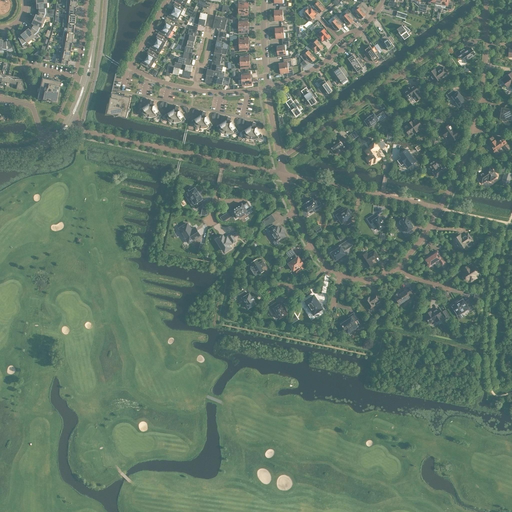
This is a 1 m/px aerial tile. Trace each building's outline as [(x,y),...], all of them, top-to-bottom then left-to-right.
[(76,1),(66,0),(66,9),(74,10),(75,6),(76,6),(76,1)] [(238,0),(238,9),(239,9),(249,9),(249,5),(248,5),(248,2),(245,1),(244,0),(238,0)] [(317,0),(312,5),(310,3),(308,5),(316,14),(318,12),(319,13),(324,9),(317,0)] [(419,3),(419,0),(413,0),(413,2),(414,2),(418,6),(420,6),(419,11),(422,11),(424,4),(419,3)] [(435,0),(435,3),(434,7),(441,8),(441,7),(442,0),(435,0)] [(442,0),(441,7),(451,9),(452,2),(448,1),(448,0),(442,0)] [(37,11),(47,13),(46,2),(36,3),(36,8),(37,8),(37,11)] [(172,10),(181,14),(184,7),(174,2),(172,7),(173,7),(172,10)] [(361,19),(366,14),(365,13),(367,11),(365,9),(368,7),(365,3),(362,2),(360,3),(357,6),(357,9),(354,11),(361,19)] [(313,16),(316,14),(308,5),(306,7),(307,9),(302,13),(310,21),(314,17),(313,16)] [(274,14),(274,15),(283,15),(283,12),(287,12),(286,10),(288,10),(288,6),(286,6),(280,6),(280,9),(274,10),(273,10),(273,14),(274,14)] [(74,10),(66,9),(62,9),(62,14),(65,14),(65,18),(75,19),(75,14),(74,14),(74,10)] [(342,17),(348,25),(353,21),(352,19),(354,17),(347,9),(345,11),(346,13),(342,17)] [(177,21),(181,14),(172,10),(171,12),(169,11),(167,16),(177,21)] [(35,14),(33,19),(42,23),(47,13),(37,11),(36,15),(35,14)] [(194,17),(206,19),(207,14),(195,11),(192,16),(194,17)] [(215,15),(214,21),(226,24),(227,18),(215,15)] [(330,23),(336,31),(341,26),(340,25),(342,23),(335,15),(332,17),(334,19),(330,23)] [(205,25),(206,19),(194,17),(193,23),(205,25)] [(238,26),(249,26),(249,23),(248,23),(248,19),(245,19),(245,17),(238,18),(238,26)] [(64,27),(73,28),(73,24),(74,24),(75,19),(65,18),(63,18),(62,27),(64,27)] [(163,26),(164,26),(172,30),(176,23),(166,18),(163,23),(165,23),(163,26)] [(38,32),(42,23),(33,19),(31,23),(32,24),(30,26),(38,32)] [(226,24),(214,21),(213,27),(225,30),(226,24)] [(410,30),(404,25),(403,27),(402,25),(397,29),(399,32),(398,33),(401,36),(402,36),(404,39),(409,36),(407,32),(409,30),(410,30)] [(27,28),(24,31),(30,39),(38,32),(30,26),(28,29),(27,28)] [(168,37),(172,30),(164,26),(163,26),(162,28),(161,27),(158,32),(168,37)] [(73,28),(64,27),(63,36),(73,37),(73,33),(72,32),(73,28)] [(184,33),(183,39),(194,42),(195,42),(196,36),(191,35),(191,32),(195,33),(196,30),(189,28),(188,31),(188,34),(184,33)] [(315,33),(322,41),(324,39),(325,41),(330,36),(323,29),(319,33),(317,31),(315,33)] [(30,39),(24,31),(20,34),(21,35),(18,37),(22,46),(30,39)] [(282,38),(282,41),(288,41),(288,32),(284,32),(275,33),(275,34),(274,34),(274,38),(275,38),(275,39),(282,38)] [(154,41),(163,46),(167,39),(157,34),(155,38),(156,39),(154,41)] [(378,41),(383,49),(386,47),(388,50),(393,47),(392,44),(394,42),(395,42),(390,35),(387,37),(385,34),(385,35),(385,36),(384,37),(381,38),(380,38),(381,39),(378,41)] [(73,37),(63,36),(61,45),(70,46),(71,42),(72,42),(73,37)] [(0,39),(0,49),(6,51),(12,49),(9,40),(9,41),(6,42),(5,41),(2,41),(2,40),(0,39)] [(193,47),(194,42),(183,39),(182,39),(181,45),(185,46),(184,51),(191,53),(192,47),(193,47)] [(308,44),(314,52),(317,50),(318,51),(323,47),(316,39),(311,44),(310,42),(308,44)] [(216,40),(215,46),(227,49),(227,48),(228,43),(216,40)] [(159,53),(163,46),(154,41),(153,44),(152,43),(149,48),(159,53)] [(277,51),(285,50),(285,47),(289,47),(288,41),(282,41),(282,44),(276,45),(276,46),(275,46),(276,49),(277,49),(277,51)] [(61,45),(59,53),(69,55),(70,51),(69,51),(70,46),(61,45)] [(367,52),(364,54),(365,56),(366,56),(366,57),(367,58),(368,59),(369,59),(371,60),(372,60),(373,61),(376,59),(378,59),(379,61),(383,58),(379,53),(379,52),(374,45),(374,46),(371,48),(370,45),(369,45),(368,47),(367,47),(365,49),(367,52)] [(221,60),(222,54),(226,54),(227,49),(215,46),(216,46),(214,52),(215,52),(214,58),(221,60)] [(456,53),(460,59),(463,57),(466,60),(475,54),(470,47),(467,50),(465,47),(456,53)] [(147,54),(145,57),(154,62),(158,55),(148,49),(146,54),(147,54)] [(285,50),(286,52),(285,50),(277,51),(277,52),(276,52),(276,56),(277,55),(277,56),(284,56),(284,59),(290,58),(289,49),(285,50)] [(300,56),(307,64),(309,62),(310,63),(315,59),(308,50),(303,54),(302,54),(300,56)] [(38,51),(34,54),(36,57),(38,55),(41,59),(42,56),(38,51)] [(190,65),(191,59),(189,59),(191,53),(184,51),(183,57),(179,57),(178,62),(181,63),(190,65)] [(69,55),(59,53),(57,53),(54,63),(65,65),(65,64),(66,64),(67,60),(68,60),(69,55)] [(347,58),(351,63),(349,64),(350,65),(350,66),(351,67),(351,69),(352,70),(352,71),(355,69),(357,72),(361,70),(363,73),(368,70),(365,65),(362,67),(361,66),(363,64),(358,58),(356,59),(353,54),(347,58)] [(154,62),(145,57),(144,59),(143,59),(140,63),(150,69),(154,62)] [(214,58),(213,64),(211,64),(210,69),(219,71),(222,72),(223,66),(219,65),(221,60),(214,58)] [(279,68),(288,67),(292,66),(291,61),(290,58),(284,59),(285,62),(278,63),(278,64),(278,67),(279,67),(279,68)] [(180,69),(181,63),(178,62),(175,62),(176,61),(175,61),(174,65),(168,64),(166,75),(169,76),(170,73),(178,75),(180,69)] [(193,66),(190,65),(181,63),(180,69),(183,70),(182,77),(178,76),(192,79),(188,78),(190,71),(191,71),(192,66),(193,66)] [(349,76),(341,65),(341,66),(339,68),(338,67),(338,68),(334,71),(333,71),(336,75),(335,76),(336,81),(336,80),(337,80),(338,79),(342,83),(347,80),(346,77),(348,76),(349,76)] [(441,78),(441,77),(447,72),(443,66),(436,71),(435,68),(428,73),(434,82),(441,78)] [(293,75),(293,72),(292,69),(288,70),(288,67),(279,68),(280,74),(286,73),(287,76),(293,75)] [(206,68),(206,69),(207,69),(206,75),(207,75),(206,82),(202,81),(201,81),(216,84),(212,83),(214,76),(217,77),(219,71),(210,69),(206,68)] [(217,77),(216,83),(228,86),(230,77),(224,76),(225,72),(224,72),(222,72),(219,71),(217,77)] [(241,72),(241,79),(252,78),(252,75),(251,75),(250,71),(241,72)] [(504,77),(505,77),(502,79),(507,87),(510,85),(511,87),(511,71),(504,77)] [(57,102),(59,91),(60,86),(61,81),(41,77),(37,98),(57,102)] [(252,78),(241,79),(242,86),(252,85),(252,81),(253,81),(252,78)] [(331,83),(328,80),(326,82),(324,80),(322,81),(320,78),(316,81),(318,83),(320,86),(318,87),(318,89),(319,90),(320,91),(321,92),(322,93),(324,91),(326,94),(332,91),(329,88),(332,86),(331,83)] [(403,92),(408,99),(412,96),(415,101),(422,96),(418,91),(419,91),(414,84),(403,92)] [(317,97),(311,88),(308,90),(307,88),(305,90),(304,88),(300,91),(306,99),(305,99),(305,103),(308,103),(309,103),(311,105),(316,102),(314,98),(316,97),(317,97)] [(451,96),(454,100),(453,100),(453,101),(453,102),(454,103),(455,103),(456,103),(459,106),(465,102),(458,91),(456,93),(453,90),(446,95),(448,97),(451,94),(452,95),(451,96)] [(111,97),(109,104),(107,113),(127,117),(131,97),(112,92),(111,97)] [(302,109),(295,99),(296,101),(294,103),(290,98),(285,102),(289,107),(288,108),(287,111),(288,111),(288,110),(289,112),(291,113),(293,114),(294,114),(295,116),(297,115),(299,115),(301,114),(299,111),(302,109)] [(148,103),(139,109),(144,116),(145,115),(146,115),(147,116),(148,116),(149,116),(150,116),(151,117),(152,116),(153,116),(154,118),(161,114),(155,104),(154,105),(153,104),(154,100),(151,100),(150,103),(149,104),(148,103)] [(499,110),(500,112),(500,113),(500,115),(500,116),(500,117),(500,118),(502,118),(503,118),(504,118),(507,121),(510,119),(511,117),(511,115),(511,114),(511,109),(507,103),(504,105),(504,106),(502,108),(499,110)] [(179,123),(186,119),(180,110),(179,110),(178,109),(179,106),(176,105),(175,108),(174,109),(173,108),(164,114),(169,121),(170,120),(171,121),(172,121),(173,121),(173,122),(174,122),(175,122),(176,122),(177,122),(178,122),(179,123)] [(200,114),(191,120),(196,127),(197,126),(198,126),(199,127),(200,127),(201,128),(202,128),(203,128),(204,128),(205,128),(206,129),(213,125),(207,116),(206,116),(205,115),(206,112),(203,111),(202,114),(201,115),(200,114)] [(380,122),(383,119),(387,117),(383,111),(379,114),(376,116),(374,113),(371,115),(370,115),(367,117),(367,118),(364,120),(369,126),(372,124),(373,125),(374,127),(377,124),(376,123),(376,122),(379,120),(380,122)] [(225,120),(216,126),(221,132),(222,131),(223,132),(224,132),(225,133),(226,133),(227,133),(228,133),(229,133),(230,133),(231,135),(238,130),(232,121),(231,122),(230,120),(231,117),(228,116),(227,120),(226,121),(225,120)] [(408,124),(403,127),(409,136),(414,133),(418,130),(422,126),(416,118),(412,121),(412,120),(407,123),(408,124)] [(250,125),(241,131),(246,138),(247,137),(248,137),(249,138),(250,138),(251,139),(252,139),(253,139),(254,139),(255,139),(256,140),(263,136),(257,127),(256,127),(255,126),(256,123),(253,122),(252,125),(251,126),(250,125)] [(458,137),(458,136),(460,135),(455,129),(453,130),(449,124),(442,129),(442,130),(441,131),(445,137),(447,136),(451,142),(458,137)] [(351,147),(343,136),(339,139),(338,138),(329,145),(331,148),(330,149),(334,153),(338,150),(337,148),(342,145),(346,150),(351,147)] [(491,148),(496,155),(499,152),(497,149),(503,145),(504,146),(503,146),(507,150),(510,147),(507,143),(506,144),(506,143),(507,142),(502,137),(496,141),(492,136),(487,140),(492,147),(491,148)] [(365,150),(369,156),(368,157),(368,158),(368,159),(368,160),(368,161),(369,161),(370,162),(371,162),(372,162),(373,161),(374,162),(376,161),(377,161),(378,160),(379,159),(381,157),(375,150),(378,148),(374,142),(371,144),(372,146),(365,150)] [(401,157),(397,160),(401,165),(405,162),(408,166),(415,161),(407,149),(399,154),(401,157)] [(429,166),(430,168),(431,168),(433,171),(432,172),(436,177),(436,176),(438,175),(439,175),(441,174),(441,173),(444,171),(445,171),(446,171),(446,169),(447,169),(446,168),(446,167),(445,166),(444,165),(443,164),(442,165),(441,163),(442,162),(441,162),(438,158),(429,164),(429,165),(429,166)] [(476,176),(481,183),(486,180),(486,181),(488,181),(489,181),(490,180),(496,176),(489,166),(483,171),(483,172),(476,176)] [(499,169),(497,172),(503,174),(501,181),(509,184),(511,173),(511,172),(504,170),(499,169)] [(190,185),(184,190),(186,193),(187,193),(190,196),(188,197),(191,200),(192,200),(194,204),(193,204),(195,208),(202,204),(200,200),(202,199),(200,195),(200,194),(198,191),(195,187),(192,189),(190,185)] [(306,202),(303,205),(303,204),(302,205),(303,205),(307,211),(307,212),(307,211),(313,208),(315,210),(318,208),(322,206),(318,199),(314,201),(313,199),(313,198),(312,199),(309,201),(306,202)] [(242,203),(231,210),(236,217),(239,215),(240,217),(245,214),(243,213),(247,210),(246,209),(250,207),(247,201),(242,204),(242,203)] [(338,210),(335,212),(337,215),(342,222),(343,222),(345,225),(351,220),(349,217),(352,216),(350,213),(349,211),(347,208),(344,210),(342,207),(338,210)] [(367,218),(370,223),(373,221),(374,223),(373,223),(375,227),(376,226),(378,230),(384,226),(385,225),(382,222),(383,221),(381,219),(379,216),(378,215),(378,216),(376,217),(374,214),(367,218)] [(413,227),(406,216),(399,221),(397,222),(400,227),(406,236),(413,231),(411,228),(413,227)] [(184,223),(177,227),(180,233),(182,232),(188,242),(200,235),(195,227),(191,230),(187,223),(185,224),(184,223)] [(351,225),(346,228),(350,233),(355,231),(353,228),(353,227),(356,225),(354,223),(351,225)] [(268,227),(265,229),(273,242),(276,246),(279,243),(277,240),(281,238),(282,239),(286,236),(283,232),(284,232),(281,228),(280,229),(277,226),(275,227),(273,224),(268,227)] [(219,236),(217,238),(226,251),(231,248),(229,245),(231,243),(231,242),(232,242),(232,243),(236,241),(231,233),(228,235),(228,236),(227,237),(227,236),(225,237),(223,234),(221,236),(220,235),(219,236)] [(460,234),(453,239),(455,242),(454,242),(454,244),(456,246),(457,247),(458,246),(460,250),(467,245),(468,246),(469,246),(471,245),(471,244),(470,242),(472,240),(467,233),(462,237),(460,234)] [(334,250),(331,252),(333,255),(332,256),(334,259),(335,259),(344,253),(343,250),(346,248),(346,250),(352,246),(348,239),(342,243),(339,245),(340,247),(337,248),(336,247),(333,249),(334,250)] [(359,256),(366,267),(373,263),(371,260),(373,258),(373,259),(378,256),(374,250),(367,254),(366,252),(359,256)] [(434,253),(433,254),(433,253),(424,259),(426,262),(427,263),(429,266),(434,263),(436,265),(440,263),(442,265),(443,265),(444,264),(445,264),(445,263),(437,251),(434,253)] [(286,260),(287,261),(292,268),(293,270),(296,268),(298,271),(304,267),(301,264),(303,263),(301,259),(300,260),(298,257),(297,257),(295,254),(290,257),(286,260)] [(253,265),(248,268),(254,275),(258,273),(259,273),(263,270),(262,268),(266,265),(262,259),(258,262),(256,259),(251,262),(253,265)] [(462,277),(463,279),(466,279),(467,280),(469,279),(470,281),(476,277),(475,275),(478,273),(471,262),(462,268),(464,271),(464,270),(465,272),(462,274),(463,275),(462,277)] [(394,295),(399,304),(403,301),(404,302),(407,300),(407,299),(410,297),(409,295),(412,293),(408,287),(401,291),(402,292),(399,294),(398,292),(394,295)] [(237,295),(239,299),(242,298),(244,301),(243,302),(245,305),(246,304),(249,308),(256,303),(254,300),(254,299),(254,298),(253,296),(252,297),(252,296),(251,296),(249,293),(247,294),(244,290),(237,295)] [(375,304),(374,302),(378,300),(375,294),(370,297),(370,296),(363,300),(369,309),(375,304)] [(309,316),(313,313),(322,308),(319,304),(319,303),(318,303),(316,301),(316,300),(316,299),(314,295),(305,300),(300,303),(309,316)] [(469,310),(473,307),(468,300),(465,302),(463,298),(452,305),(460,318),(464,316),(462,313),(466,311),(465,310),(468,308),(469,310)] [(267,307),(272,314),(275,312),(280,318),(288,313),(285,309),(286,309),(284,306),(281,302),(279,304),(277,301),(267,307)] [(425,316),(429,323),(435,319),(436,321),(442,317),(441,316),(442,315),(437,308),(432,312),(431,310),(425,314),(426,316),(425,316)] [(350,317),(345,321),(345,320),(341,322),(342,323),(341,323),(342,325),(343,326),(347,332),(348,332),(348,333),(352,331),(351,330),(361,324),(360,323),(360,324),(357,320),(358,320),(353,313),(349,316),(350,317)]
